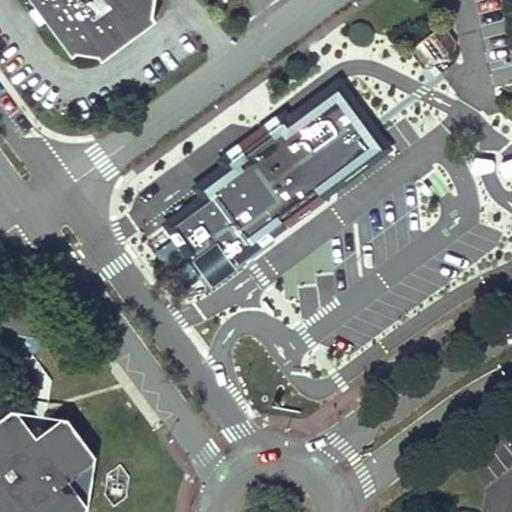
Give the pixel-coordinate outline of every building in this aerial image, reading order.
[(35,0),(38,3),(28,11),(34,18),(40,25),(49,18),(74,52),(81,49),(94,53),(99,58),(156,13),(151,9),(152,0),(35,0)] [(446,28),(436,27),(412,46),(411,54),(420,67),(429,69),(454,49),(456,42),(446,28)] [(212,191),(201,197),(230,235),(250,221),(257,231),(267,222),(270,225),(283,215),(288,222),(328,192),(318,179),(376,137),(336,85),(285,122),(280,116),(268,125),(274,131),(249,149),(244,143),(231,153),(236,160),(208,179),(212,191)] [(190,241),(190,247),(203,265),(211,268),(230,254),(230,249),(215,228),(209,227),(190,241)] [(0,511),(84,511),(86,510),(95,454),(84,439),(77,438),(78,430),(67,417),(61,416),(47,429),(39,428),(31,426),(18,409),(12,408),(0,416),(0,511)]
